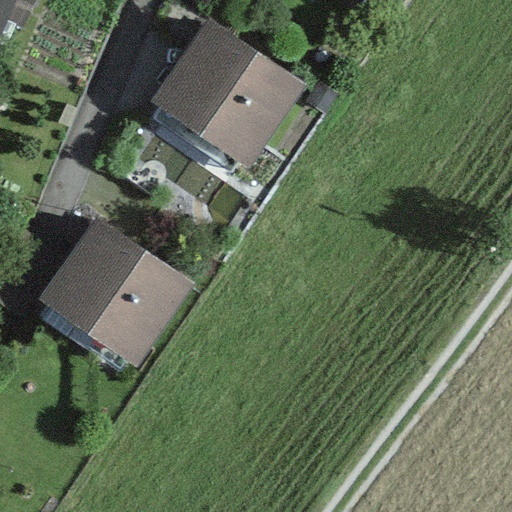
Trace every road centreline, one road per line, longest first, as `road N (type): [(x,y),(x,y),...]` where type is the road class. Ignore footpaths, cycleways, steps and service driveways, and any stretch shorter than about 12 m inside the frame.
road 1 (track): [(511,285),(335,511)]
road 2 (residential): [(71,211),(161,0)]
